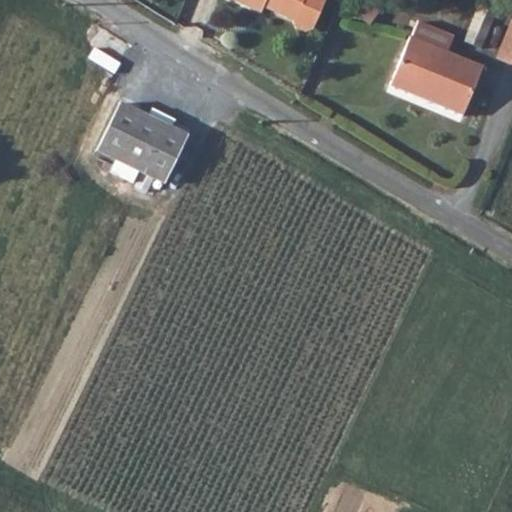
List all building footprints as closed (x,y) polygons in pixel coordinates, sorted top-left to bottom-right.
[(232,0),(258,12),(261,6),(289,20),(292,28),(300,32),(308,29),(322,0),(232,0)] [(476,48),(491,14),(474,7),(460,41),(476,48)] [(490,57),(511,66),(511,22),(506,20),(490,57)] [(483,63),(409,34),(390,82),(413,91),(415,86),(443,96),(441,102),(464,111),(483,63)] [(114,103),(91,154),(157,185),(181,134),(114,103)]
